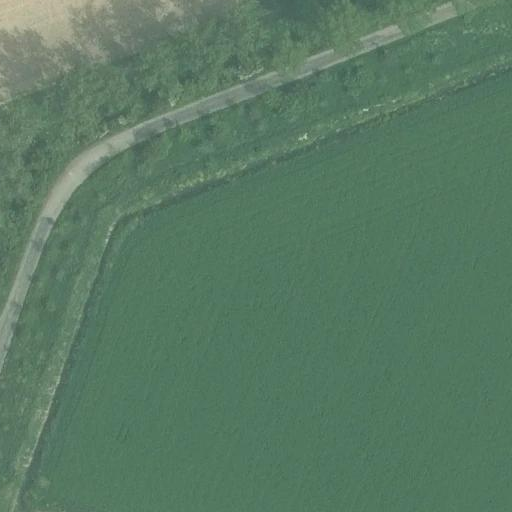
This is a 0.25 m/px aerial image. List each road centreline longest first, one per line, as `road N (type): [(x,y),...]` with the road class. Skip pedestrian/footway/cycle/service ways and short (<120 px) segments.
road 1 (track): [(511,81),(155,220),(132,236),(112,273),(36,498),(74,511)]
road 2 (unclassified): [(0,350),(44,223),(97,155),(478,0)]
road 3 (track): [(257,0),(237,19),(0,110)]
